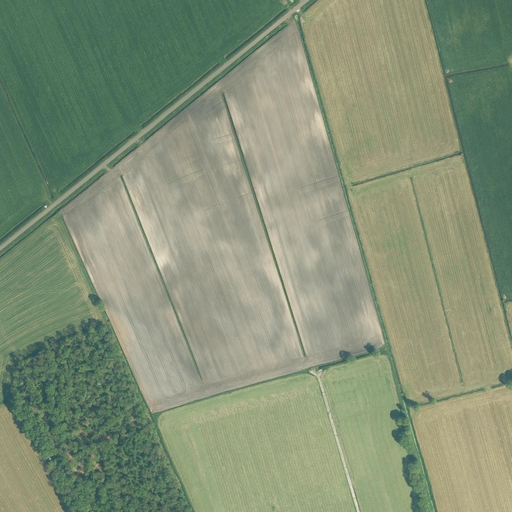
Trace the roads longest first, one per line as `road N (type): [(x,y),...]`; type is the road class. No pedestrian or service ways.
road 1 (unclassified): [(0,247),(306,0)]
road 2 (track): [(357,511),(311,370)]
